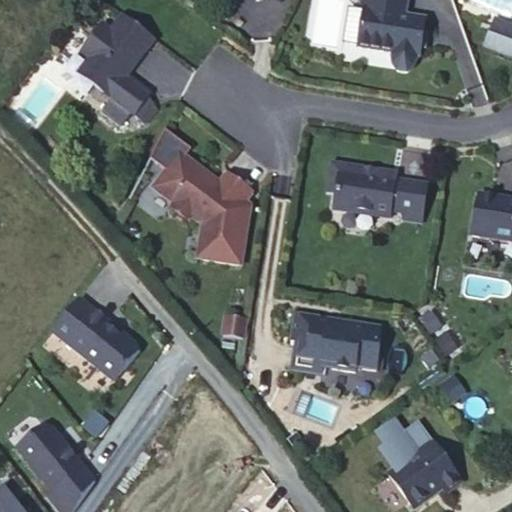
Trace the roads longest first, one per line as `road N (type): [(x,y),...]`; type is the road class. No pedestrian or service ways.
road 1 (residential): [(115,264),(317,511)]
road 2 (residential): [(232,97),(481,130),(511,115)]
road 3 (track): [(0,134),(115,264)]
